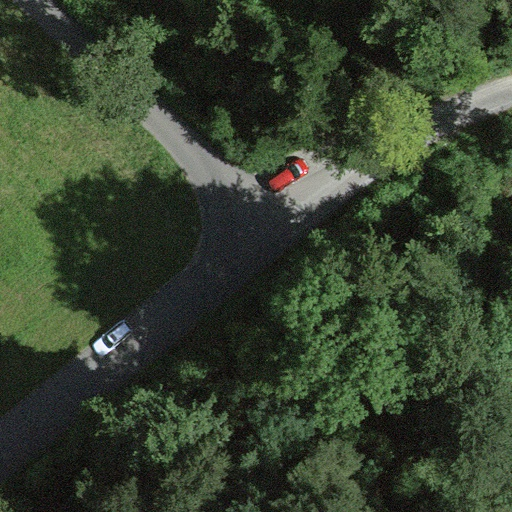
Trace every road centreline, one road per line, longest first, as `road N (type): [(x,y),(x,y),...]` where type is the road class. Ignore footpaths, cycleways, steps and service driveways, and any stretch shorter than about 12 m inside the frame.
road 1 (unclassified): [(0,421),(243,220),(19,0)]
road 2 (track): [(511,69),(461,66),(243,220)]
